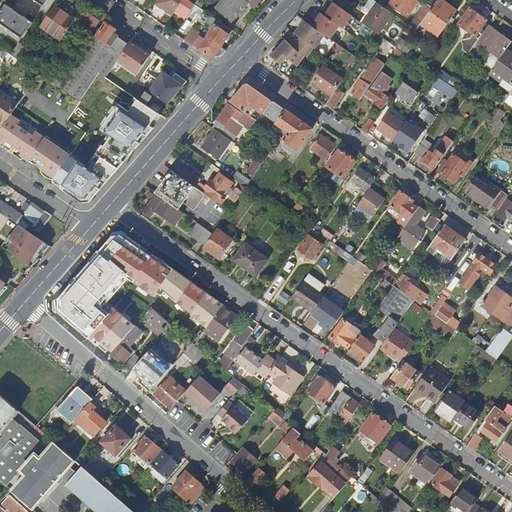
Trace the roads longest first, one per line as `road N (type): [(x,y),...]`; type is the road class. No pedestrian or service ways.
road 1 (residential): [(109,205),(511,489)]
road 2 (residential): [(241,56),(511,247)]
road 3 (residential): [(24,302),(263,511)]
road 4 (secondary): [(109,205),(220,79)]
road 5 (residential): [(104,0),(220,79)]
